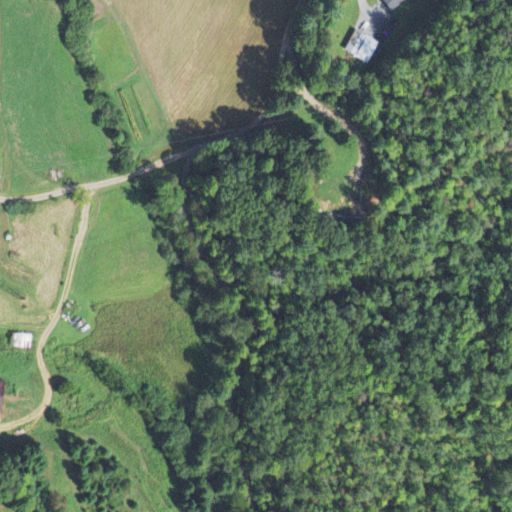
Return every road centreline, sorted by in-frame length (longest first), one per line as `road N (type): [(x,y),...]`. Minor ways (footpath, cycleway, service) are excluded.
road 1 (residential): [(302,0),(265,112),(213,141),(119,175),(9,197)]
road 2 (residential): [(511,175),(281,57)]
